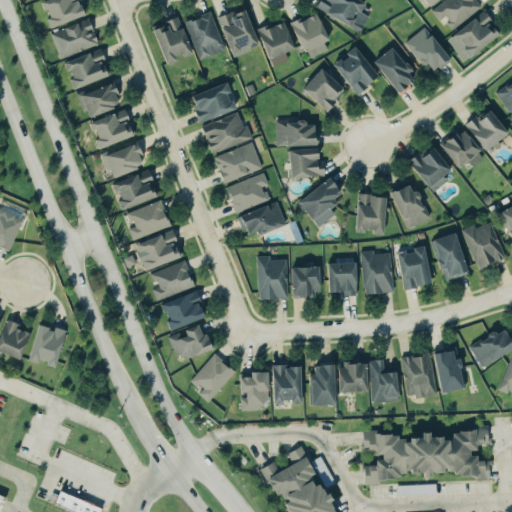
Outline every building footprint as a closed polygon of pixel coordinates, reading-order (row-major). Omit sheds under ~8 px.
[(56,30),(91,17),(85,1),(86,0),(85,0),(54,0),(46,3),(56,30)] [(428,0),(437,10),(447,0),(428,0)] [(483,7),(477,0),(450,0),(435,11),(443,23),(447,21),(453,29),(483,7)] [(459,39),(479,61),(507,35),(487,13),(459,39)] [(190,23),(202,61),(228,53),(216,14),(190,23)] [(222,19),(234,58),(264,48),(254,14),(236,19),(235,15),(222,19)] [(336,46),(321,15),(305,23),(303,20),(295,24),(311,58),(336,46)] [(62,60),(102,46),(92,20),(53,35),(62,60)] [(198,56),(189,29),(184,31),(181,20),(158,28),(171,65),(198,56)] [(275,68),(292,62),(290,56),(303,52),(293,23),(272,30),(270,26),(262,29),(275,68)] [(409,43),(427,70),(433,66),(439,74),(455,63),(438,37),(435,39),(428,30),(409,43)] [(335,68),(356,95),(382,76),(361,48),(335,68)] [(405,84),(409,90),(422,81),(399,50),(380,64),(391,79),(388,82),(395,91),(405,84)] [(69,63),(75,80),(73,81),(77,92),(113,79),(108,62),(109,61),(105,51),(69,63)] [(297,90),(322,112),(345,88),(326,70),(313,84),(307,78),(297,90)] [(511,83),(509,80),(491,92),(506,112),(511,107),(511,83)] [(119,104),(111,82),(77,95),(85,117),(119,104)] [(231,108),(221,82),(184,97),(194,123),(231,108)] [(255,93),(248,96),(244,87),(251,84),(255,93)] [(465,126),(486,152),(508,135),(487,109),(465,126)] [(88,124),(97,150),(133,138),(125,112),(88,124)] [(201,129),(212,155),(249,140),(238,114),(201,129)] [(317,148),(317,123),(275,123),(275,148),(317,148)] [(482,158),(462,130),(440,146),(461,173),(482,158)] [(100,155),(110,180),(144,167),(135,142),(100,155)] [(260,172),(252,146),(213,157),(221,183),(260,172)] [(409,161),(431,192),(453,176),(431,146),(409,161)] [(289,152),(291,180),(322,178),(320,149),(289,152)] [(111,185),(120,211),(157,198),(148,172),(111,185)] [(270,199),(261,175),(225,189),(234,213),(270,199)] [(317,228),(334,216),(328,207),(342,197),(330,180),(298,202),(317,228)] [(392,192),(403,229),(425,222),(414,185),(392,192)] [(481,199),(488,195),(492,200),(485,205),(481,199)] [(384,236),(386,197),(357,196),(356,234),(384,236)] [(131,239),(168,228),(160,203),(123,215),(131,239)] [(238,217),(246,239),(284,226),(276,204),(238,217)] [(511,207),(499,214),(511,241),(511,207)] [(0,248),(7,252),(21,221),(0,211),(0,248)] [(489,221),(462,232),(477,271),(504,261),(489,221)] [(181,259),(172,232),(135,245),(144,272),(181,259)] [(467,275),(455,235),(432,243),(444,282),(467,275)] [(431,286),(424,248),(397,254),(403,291),(431,286)] [(391,294),(389,251),(361,252),(363,296),(391,294)] [(285,258),(256,258),(256,301),(285,301),(285,258)] [(154,289),(152,289),(154,299),(191,289),(185,264),(150,273),(154,289)] [(356,296),(356,265),(328,265),(328,296),(356,296)] [(292,269),(292,298),(319,298),(319,269),(292,269)] [(170,332),(205,318),(195,293),(160,306),(170,332)] [(0,333),(0,352),(18,361),(31,333),(6,321),(0,333)] [(175,357),(181,354),(185,361),(212,349),(200,324),(167,340),(175,357)] [(28,362),(55,369),(64,332),(37,325),(28,362)] [(469,346),(481,369),(511,352),(511,342),(504,327),(469,346)] [(457,352),(435,355),(441,394),(463,391),(457,352)] [(187,384),(207,402),(233,373),(213,355),(187,384)] [(429,355),(401,359),(406,400),(434,396),(429,355)] [(511,356),(505,355),(495,392),(511,396),(511,356)] [(370,404),(398,403),(396,373),(383,374),(383,361),(368,362),(370,404)] [(366,364),(339,364),(339,394),(366,394),(366,364)] [(301,405),(301,367),(272,367),(273,405),(301,405)] [(335,406),(334,367),(310,367),(311,407),(335,406)] [(240,410),(267,410),(267,375),(240,375),(240,410)] [(363,482),(488,477),(488,461),(479,461),(478,448),(487,447),(486,427),(471,428),(471,434),(361,438),(362,451),(375,451),(375,466),(362,467),(363,482)] [(335,511),(301,447),(285,455),(289,463),(278,469),(274,462),(262,468),(285,511),(335,511)] [(59,492),(54,504),(73,511),(98,511),(100,509),(59,492)]
